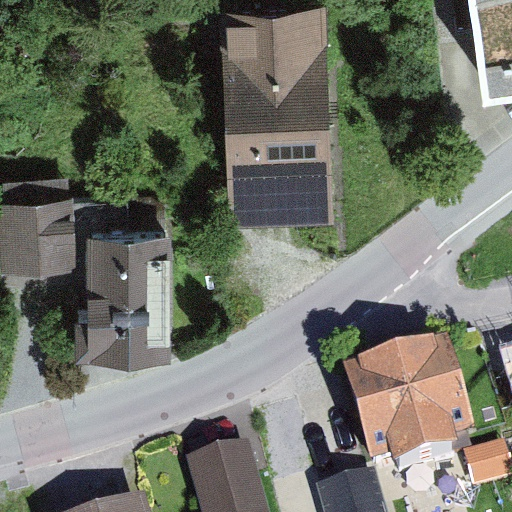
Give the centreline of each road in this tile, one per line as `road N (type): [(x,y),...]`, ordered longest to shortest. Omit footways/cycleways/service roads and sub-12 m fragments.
road 1 (tertiary): [(511,167),(333,306),(228,373),(134,411),(0,447)]
road 2 (track): [(511,301),(333,306)]
